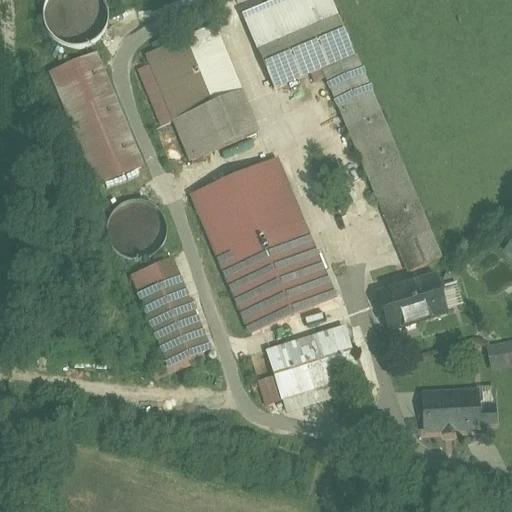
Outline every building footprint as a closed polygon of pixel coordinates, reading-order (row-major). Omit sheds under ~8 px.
[(106,0),(53,0),(55,41),(108,39),(106,0)] [(338,21),(258,55),(273,92),(323,71),(354,58),(338,21)] [(141,169),(95,58),(51,77),(97,188),(141,169)] [(430,237),(379,117),(354,58),(323,71),(399,250),(430,237)] [(240,95),(174,123),(191,163),(257,136),(240,95)] [(320,235),(307,239),(273,161),(203,191),(241,282),(258,334),(343,308),(320,235)] [(147,206),(141,204),(135,204),(129,205),(124,207),(120,209),(117,212),(115,214),(113,216),(111,218),(109,222),(108,226),(107,229),(107,234),(107,238),(108,241),(109,244),(110,247),(112,250),(114,253),(116,255),(119,257),(123,260),(128,262),(133,263),(138,263),(145,262),(150,260),(153,258),(157,255),(160,252),(162,249),(163,247),(164,243),(166,240),(166,236),(166,233),(166,228),(165,226),(164,223),(162,219),(161,216),(158,214),(156,211),(154,210),(151,208),(147,206)] [(430,237),(399,250),(409,274),(440,261),(430,237)] [(138,277),(171,369),(156,374),(158,381),(220,359),(184,261),(138,277)] [(435,279),(377,297),(388,333),(446,315),(435,279)] [(344,330),(267,353),(282,401),(359,377),(344,330)] [(511,346),(488,351),(492,371),(511,366),(511,346)] [(476,394),(423,397),(425,434),(443,433),(443,431),(453,431),(453,433),(478,431),(476,394)]
